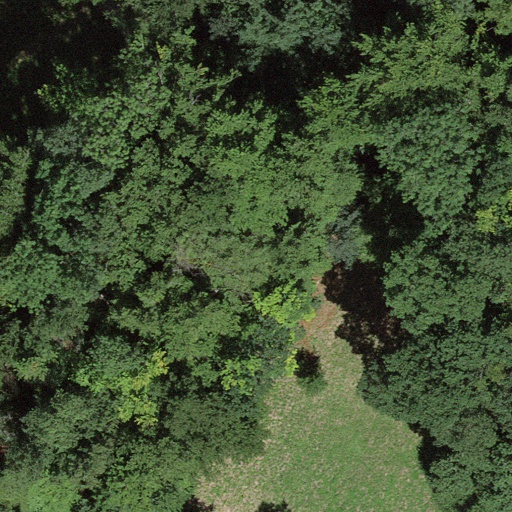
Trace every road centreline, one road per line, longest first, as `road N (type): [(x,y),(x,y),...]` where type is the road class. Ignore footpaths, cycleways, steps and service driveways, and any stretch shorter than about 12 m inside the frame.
road 1 (track): [(94,0),(188,112),(216,217),(222,305),(154,511)]
road 2 (track): [(222,305),(511,32)]
